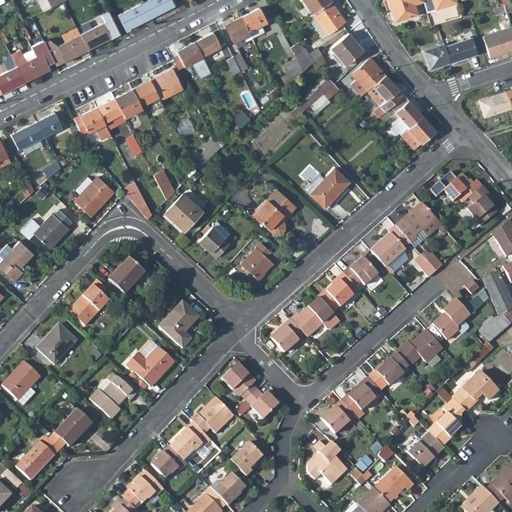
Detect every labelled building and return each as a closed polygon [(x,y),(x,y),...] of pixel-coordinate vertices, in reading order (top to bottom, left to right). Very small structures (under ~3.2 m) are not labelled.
[(46,0),(35,0),(42,13),(51,9),(46,0)] [(46,0),(51,9),(60,4),(57,0),(46,0)] [(175,7),(171,0),(152,0),(145,4),(152,18),(175,7)] [(301,0),(305,5),(312,15),(331,2),(329,0),(301,0)] [(422,0),(386,0),(393,21),(417,13),(414,4),(422,1),(422,0)] [(422,0),(422,1),(426,12),(456,2),(455,0),(422,0)] [(345,22),(331,2),(312,15),(325,35),(345,22)] [(131,30),(130,29),(152,18),(145,4),(119,17),(127,33),(131,30)] [(241,18),(250,34),(252,38),(263,31),(260,26),(267,22),(260,8),(241,18)] [(306,18),(320,38),(325,35),(312,15),(308,17),(306,18)] [(225,26),(233,43),(250,34),(241,18),(225,26)] [(500,30),(511,27),(509,20),(498,24),(500,30)] [(110,39),(113,38),(106,23),(103,24),(110,39)] [(80,36),(88,51),(110,39),(103,24),(80,36)] [(56,67),(88,51),(80,36),(76,27),(62,34),(66,43),(58,47),(50,41),(45,44),(54,62),(56,67)] [(482,36),(489,57),(511,49),(511,30),(511,27),(500,30),(482,36)] [(220,48),(212,33),(195,42),(202,57),(216,50),(220,48)] [(329,49),(344,66),(362,51),(347,33),(329,49)] [(475,54),(470,37),(444,46),(449,62),(475,54)] [(19,51),(11,55),(24,82),(50,70),(47,65),(54,62),(45,44),(43,41),(33,46),(38,57),(25,63),(19,51)] [(177,52),(184,67),(202,57),(195,42),(177,52)] [(423,50),(429,69),(449,62),(444,46),(443,43),(423,50)] [(304,47),(296,45),(290,48),(296,58),(303,71),(312,63),(308,54),(304,47)] [(312,63),(322,55),(317,49),(308,54),(312,63)] [(206,64),(219,57),(216,50),(202,57),(206,64)] [(240,53),(247,67),(254,64),(246,50),(240,53)] [(233,57),(241,70),(247,67),(240,53),(233,57)] [(226,60),(234,74),(241,70),(233,57),(226,60)] [(296,58),(283,65),(291,81),(303,71),(296,58)] [(369,58),(350,74),(356,81),(351,85),(360,97),(366,92),(372,86),(384,75),(369,58)] [(17,68),(0,75),(0,90),(2,94),(24,82),(17,68)] [(182,89),(172,70),(150,81),(158,97),(160,100),(182,89)] [(379,107),(373,112),(378,117),(386,110),(390,107),(402,96),(384,75),(372,86),(385,101),(379,107)] [(316,88),(317,89),(296,107),(301,112),(308,106),(309,105),(333,83),(328,78),(316,88)] [(133,90),(141,105),(158,97),(150,81),(133,90)] [(333,83),(309,105),(308,106),(315,114),(329,102),(326,99),(338,89),(333,83)] [(372,86),(366,92),(379,107),(385,101),(372,86)] [(115,99),(125,118),(143,109),(141,105),(133,90),(115,99)] [(482,116),(509,107),(504,91),(477,100),(482,116)] [(399,135),(421,117),(414,109),(402,96),(390,107),(398,117),(390,124),(399,135)] [(97,108),(106,124),(108,130),(126,121),(125,118),(115,99),(97,108)] [(106,124),(97,108),(75,120),(83,136),(97,129),(106,124)] [(377,118),(382,123),(390,116),(386,110),(378,117),(377,118)] [(43,137),(65,125),(58,111),(36,122),(43,137)] [(250,120),(244,114),(235,122),(239,130),(249,120),(250,120)] [(413,150),(434,132),(421,117),(399,135),(413,150)] [(43,137),(36,122),(13,133),(20,148),(25,146),(37,140),(43,137)] [(97,129),(103,139),(111,135),(108,130),(106,124),(97,129)] [(218,149),(226,142),(227,141),(221,135),(215,142),(218,149)] [(133,136),(126,139),(134,156),(142,152),(133,136)] [(37,140),(25,146),(28,151),(39,146),(37,140)] [(215,142),(214,141),(191,163),(195,170),(215,152),(218,149),(215,142)] [(0,166),(10,162),(0,143),(0,166)] [(190,161),(183,167),(188,178),(188,177),(193,173),(195,170),(191,163),(190,161)] [(57,162),(46,171),(51,176),(60,168),(57,162)] [(347,182),(333,168),(309,194),(322,207),(347,182)] [(468,196),(481,184),(476,178),(472,182),(462,172),(456,177),(450,170),(430,189),(435,195),(443,188),(453,200),(458,196),(462,201),(468,196)] [(154,176),(166,200),(174,192),(163,171),(154,176)] [(92,182),(87,176),(73,189),(79,195),(74,200),(90,215),(113,191),(98,176),(92,182)] [(17,185),(25,199),(33,192),(27,180),(17,185)] [(134,181),(122,189),(132,202),(142,197),(134,181)] [(488,200),(492,197),(481,184),(468,196),(473,201),(466,207),(480,224),(497,210),(488,200)] [(295,207),(276,189),(252,214),(270,232),(272,233),(274,234),(276,234),(279,233),(281,231),(283,229),(283,227),(283,224),(282,222),(279,219),(286,211),(289,214),(295,207)] [(201,211),(182,193),(164,213),(182,230),(201,211)] [(132,202),(146,220),(151,215),(142,197),(132,202)] [(432,216),(421,204),(395,227),(411,244),(417,238),(416,237),(422,232),(428,240),(438,231),(442,227),(438,222),(436,220),(432,216)] [(51,217),(49,216),(31,234),(48,249),(65,230),(63,229),(68,224),(55,212),(51,217)] [(436,213),(432,216),(436,220),(438,222),(441,219),(436,213)] [(491,232),(509,253),(511,250),(511,227),(511,226),(511,225),(511,223),(507,219),(491,232)] [(234,233),(221,220),(216,225),(230,238),(234,233)] [(215,263),(235,242),(230,238),(216,225),(197,245),(215,263)] [(403,254),(407,250),(406,249),(411,244),(395,227),(390,231),(392,233),(370,252),(386,269),(403,254)] [(0,253),(0,257),(3,260),(0,262),(0,270),(14,283),(22,274),(19,271),(33,256),(19,243),(11,250),(7,246),(0,253)] [(269,252),(259,243),(239,265),(256,281),(271,264),(264,258),(269,252)] [(418,253),(423,258),(429,254),(424,248),(418,253)] [(426,261),(434,270),(441,264),(430,252),(429,254),(423,258),(426,261)] [(386,269),(392,276),(407,264),(403,254),(386,269)] [(144,272),(128,257),(108,279),(124,294),(144,272)] [(351,269),(349,268),(343,274),(355,287),(362,282),(365,286),(379,274),(364,257),(351,269)] [(416,265),(419,267),(426,261),(423,258),(416,265)] [(426,261),(419,267),(427,277),(434,270),(426,261)] [(499,315),(492,318),(491,316),(489,317),(486,319),(485,320),(485,321),(478,331),(486,343),(511,321),(511,302),(504,285),(511,281),(511,261),(502,266),(505,270),(499,273),(498,271),(482,279),(499,315)] [(343,274),(338,277),(340,279),(327,291),(341,307),(359,291),(356,288),(355,287),(343,274)] [(84,326),(109,299),(103,293),(107,289),(96,279),(92,284),(67,310),(84,326)] [(476,288),(469,281),(461,287),(468,295),(476,288)] [(323,325),(333,315),(318,298),(308,306),(310,308),(301,316),(298,313),(290,320),(303,334),(307,338),(323,325)] [(455,299),(442,309),(445,313),(433,323),(448,340),(459,330),(459,326),(470,316),(455,299)] [(199,318),(182,302),(159,327),(182,349),(191,340),(185,334),(199,318)] [(378,312),(383,317),(388,312),(383,307),(378,312)] [(333,315),(323,325),(328,330),(331,330),(340,322),(333,315)] [(290,320),(284,325),(285,326),(279,331),(279,330),(271,338),(285,353),(298,341),(296,339),(303,334),(290,320)] [(43,341),(42,340),(35,347),(54,364),(77,340),(59,324),(43,341)] [(443,348),(425,329),(413,340),(410,342),(408,340),(395,352),(396,352),(409,366),(409,367),(421,357),(427,363),(443,348)] [(157,348),(150,341),(136,355),(144,361),(157,348)] [(479,360),(492,348),(486,343),(485,342),(483,345),(473,353),(473,354),(479,360)] [(149,387),(173,362),(157,348),(144,361),(136,355),(135,354),(125,364),(149,387)] [(396,352),(389,357),(390,358),(384,363),(376,370),(368,378),(381,391),(382,392),(390,385),(404,372),(403,371),(409,366),(396,352)] [(461,365),(467,371),(479,360),(473,354),(461,365)] [(39,377),(23,361),(1,385),(23,405),(34,394),(29,388),(39,377)] [(240,397),(242,395),(246,399),(258,388),(254,384),(257,380),(239,361),(222,378),(240,397)] [(463,409),(464,410),(481,393),(487,400),(497,390),(478,371),(452,397),(454,399),(463,409)] [(100,392),(96,388),(87,398),(111,420),(117,414),(114,410),(127,397),(129,400),(135,395),(113,375),(108,380),(110,382),(100,392)] [(368,377),(362,382),(363,383),(356,389),(355,388),(347,395),(341,400),(355,415),(359,419),(364,414),(361,410),(376,397),(376,396),(381,391),(368,378),(368,377)] [(443,387),(438,391),(446,401),(451,397),(443,387)] [(246,399),(241,404),(247,411),(252,407),(264,419),(264,418),(280,403),(267,390),(263,394),(263,393),(258,388),(246,399)] [(0,394),(0,395),(11,406),(17,400),(5,389),(0,394)] [(198,414),(197,413),(190,419),(193,422),(205,434),(211,428),(216,433),(234,417),(231,414),(215,397),(198,414)] [(463,409),(454,399),(443,409),(447,413),(428,431),(429,432),(443,446),(450,440),(449,436),(454,432),(460,426),(460,420),(456,415),(463,409)] [(341,400),(336,405),(336,406),(331,411),(331,410),(322,418),(336,433),(350,421),(349,419),(355,415),(341,400)] [(464,410),(463,409),(456,415),(460,420),(460,413),(464,410)] [(87,423),(73,411),(52,433),(64,444),(67,447),(77,435),(76,434),(87,423)] [(408,419),(408,420),(413,426),(418,421),(413,415),(408,419)] [(190,453),(194,449),(195,450),(202,443),(205,446),(210,440),(205,434),(193,422),(180,434),(181,435),(177,440),(190,453)] [(429,432),(408,452),(423,468),(445,448),(443,446),(429,432)] [(47,439),(58,450),(64,444),(52,433),(47,439)] [(43,444),(54,455),(58,450),(47,439),(43,444)] [(327,448),(319,440),(313,446),(319,453),(307,464),(308,470),(315,478),(322,472),(332,483),(347,469),(336,458),(327,448)] [(43,444),(39,441),(15,467),(30,480),(54,455),(43,444)] [(264,455),(250,441),(230,460),(246,477),(253,470),(251,467),(256,463),(264,455)] [(342,453),(332,443),(327,448),(336,458),(342,453)] [(168,446),(156,457),(158,459),(153,463),(166,477),(171,473),(172,473),(178,467),(180,469),(186,464),(168,446)] [(379,454),(386,460),(392,451),(385,446),(379,454)] [(491,484),(491,483),(485,489),(498,503),(504,497),(509,502),(511,499),(511,461),(507,466),(497,476),(498,478),(491,484)] [(414,484),(397,466),(374,487),(374,488),(389,503),(406,487),(409,489),(414,484)] [(372,474),(368,469),(362,475),(366,479),(372,474)] [(16,489),(21,483),(7,470),(1,475),(16,489)] [(164,489),(146,470),(134,482),(135,484),(122,496),(134,508),(140,501),(142,503),(148,497),(149,499),(157,491),(159,494),(164,489)] [(226,505),(228,507),(242,492),(241,491),(246,486),(232,471),(220,483),(217,480),(209,487),(226,505)] [(366,479),(362,475),(358,479),(356,480),(360,485),(366,479)] [(26,501),(33,493),(21,483),(16,489),(15,490),(26,501)] [(0,505),(11,494),(0,484),(0,505)] [(481,485),(477,489),(478,491),(462,506),(466,511),(490,511),(492,511),(499,504),(498,504),(498,503),(485,489),(481,485)] [(205,492),(206,493),(186,511),(218,511),(221,509),(226,505),(209,487),(205,492)] [(382,511),(390,505),(389,503),(374,488),(374,487),(358,503),(360,505),(352,511),(382,511)] [(116,500),(120,504),(116,508),(112,511),(138,511),(134,508),(122,496),(121,495),(116,500)] [(116,508),(120,504),(116,500),(112,504),(116,508)]
